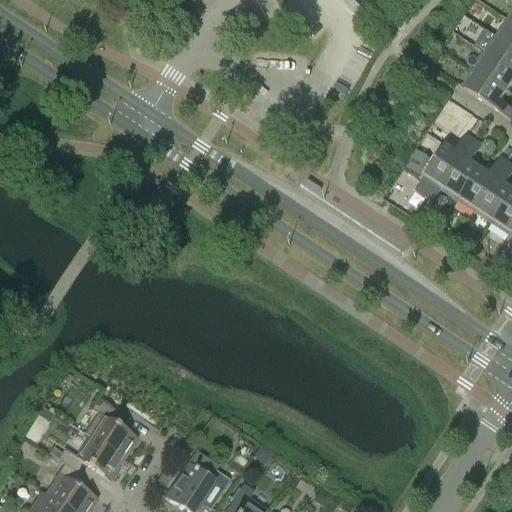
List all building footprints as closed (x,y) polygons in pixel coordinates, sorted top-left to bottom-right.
[(496,40),(511,49),(511,25),(507,23),(496,40)] [(484,32),(474,47),(486,55),(485,56),(511,74),(511,49),(496,40),(484,32)] [(474,73),(506,94),(511,84),(511,74),(485,56),(474,73)] [(474,73),(463,91),(511,123),(511,110),(500,103),(506,94),(474,73)] [(444,149),(414,194),(432,205),(441,192),(474,142),(465,137),(454,155),(444,149)] [(441,192),(458,203),(479,172),(470,166),(482,148),(474,142),(441,192)] [(422,175),(431,157),(419,150),(409,169),(422,175)] [(488,178),(479,172),(458,203),(475,214),(508,165),(500,160),(488,178)] [(475,214),(492,226),(511,195),(511,194),(504,189),(511,176),(511,167),(508,165),(475,214)] [(511,195),(492,226),(509,237),(511,232),(511,195)] [(84,436),(89,439),(124,462),(138,441),(120,429),(126,420),(97,401),(90,412),(97,417),(84,436)] [(41,418),(32,437),(43,442),(51,423),(41,418)] [(110,483),(124,462),(89,439),(75,459),(64,452),(57,462),(63,466),(85,481),(92,471),(110,483)] [(260,448),(259,449),(252,460),(264,468),(271,457),(272,456),(260,448)] [(242,468),(232,462),(227,469),(237,476),(242,468)] [(208,479),(187,465),(164,500),(182,511),(194,511),(199,505),(209,511),(229,482),(214,471),(208,479)] [(63,466),(44,496),(67,511),(90,511),(97,502),(79,490),(85,481),(63,466)] [(267,511),(249,500),(253,494),(242,486),(223,511),(267,511)] [(320,492),(316,499),(317,506),(324,510),(331,499),(320,492)] [(67,511),(44,496),(40,494),(28,511),(67,511)]
